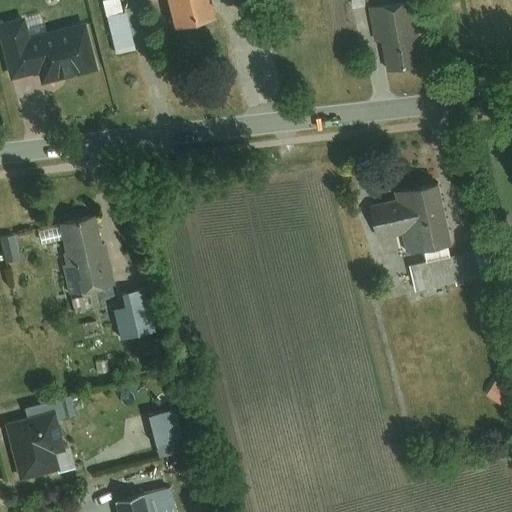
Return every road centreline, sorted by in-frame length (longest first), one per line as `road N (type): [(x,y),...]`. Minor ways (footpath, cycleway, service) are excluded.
road 1 (secondary): [(0,152),(511,95)]
road 2 (unknown): [(268,121),(244,0)]
